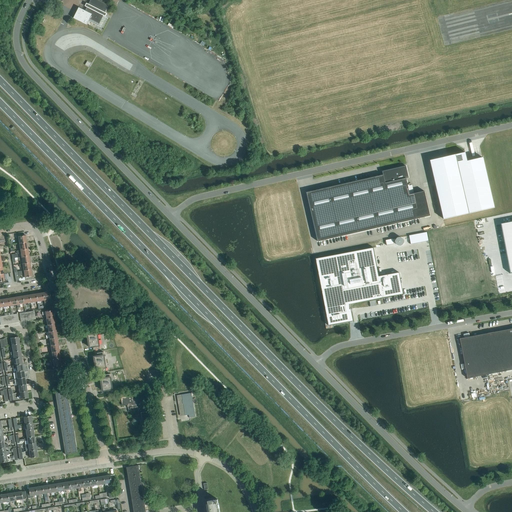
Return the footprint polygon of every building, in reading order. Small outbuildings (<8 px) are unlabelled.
[(103,16),(109,5),(98,0),(90,0),(85,11),(79,8),(73,18),(86,25),(89,19),(96,22),(99,24),(101,19),(103,16)] [(465,152),(430,160),(444,219),(494,207),(482,157),(467,161),(465,152)] [(383,175),(307,193),(318,242),(430,216),(424,191),(410,195),(406,178),(409,178),(406,166),(382,171),(383,175)] [(27,242),(26,235),(16,237),(17,240),(18,240),(19,243),(27,242)] [(28,249),(27,242),(19,243),(20,250),(28,249)] [(373,248),(316,259),(328,326),(353,321),(351,309),(349,309),(349,304),(403,294),(399,272),(379,276),(373,248)] [(29,256),(28,249),(20,250),(16,251),(17,254),(21,254),(21,257),(29,256)] [(30,262),(29,256),(21,257),(18,257),(18,261),(22,260),(22,264),(30,262)] [(31,269),(30,262),(22,264),(19,264),(20,267),(23,267),(23,270),(23,271),(31,269)] [(18,271),(17,272),(14,272),(15,279),(16,279),(19,278),(18,275),(24,274),(25,277),(25,280),(32,279),(32,276),(31,269),(23,271),(23,270),(18,271)] [(42,293),(44,300),(44,304),(47,304),(47,300),(51,299),(49,291),(42,293)] [(52,310),(45,311),(46,318),(54,317),(52,310)] [(55,324),(54,317),(46,318),(47,325),(55,324)] [(56,331),(55,324),(47,325),(48,332),(56,331)] [(467,378),(511,369),(511,328),(460,339),(467,378)] [(100,349),(97,330),(91,331),(91,334),(88,335),(90,348),(93,347),(94,350),(100,349)] [(57,337),(56,331),(48,332),(46,332),(47,335),(49,335),(49,339),(57,337)] [(19,344),(18,337),(10,338),(12,345),(19,344)] [(58,344),(57,337),(49,339),(50,345),(58,344)] [(21,350),(19,344),(12,345),(13,352),(21,350)] [(59,351),(58,344),(50,345),(52,352),(59,351)] [(22,357),(21,350),(13,352),(10,352),(11,355),(13,355),(14,358),(22,357)] [(60,358),(59,351),(52,352),(53,359),(60,358)] [(107,371),(104,352),(97,353),(98,356),(94,357),(96,369),(100,369),(100,372),(107,371)] [(23,364),(22,357),(14,358),(15,365),(23,364)] [(61,365),(60,358),(53,359),(54,366),(61,365)] [(24,371),(23,364),(15,365),(13,366),(13,368),(15,368),(16,372),(24,371)] [(25,377),(24,371),(16,372),(17,379),(25,377)] [(113,393),(110,374),(104,375),(104,378),(101,379),(103,391),(106,391),(107,394),(113,393)] [(26,384),(25,377),(17,379),(18,385),(26,384)] [(27,391),(26,384),(18,385),(19,392),(27,391)] [(28,398),(27,391),(19,392),(20,399),(28,398)] [(65,455),(78,452),(68,391),(55,393),(65,455)] [(195,417),(191,393),(182,394),(185,415),(189,415),(189,418),(195,417)] [(147,412),(146,409),(150,409),(149,401),(145,402),(144,398),(133,400),(133,396),(125,397),(125,395),(121,395),(122,405),(127,405),(129,412),(131,412),(132,415),(141,414),(143,424),(152,423),(150,411),(147,412)] [(32,423),(31,416),(23,417),(24,424),(32,423)] [(33,429),(32,423),(24,424),(26,431),(33,429)] [(35,436),(33,429),(26,431),(24,431),(24,434),(26,433),(27,437),(35,436)] [(36,443),(35,436),(27,437),(26,437),(26,438),(24,438),(25,441),(27,440),(28,444),(36,443)] [(37,450),(36,443),(28,444),(24,445),(25,448),(28,447),(29,451),(37,450)] [(38,456),(37,450),(29,451),(30,458),(38,456)] [(133,511),(146,511),(138,465),(126,467),(133,511)] [(111,475),(104,476),(105,484),(105,486),(108,485),(108,483),(112,483),(112,482),(111,475)] [(105,484),(104,476),(97,477),(98,485),(105,484)] [(98,485),(97,477),(90,478),(91,486),(98,485)] [(91,486),(90,478),(83,479),(85,487),(91,486)] [(85,487),(83,479),(77,480),(78,488),(78,491),(82,491),(81,488),(85,487)] [(78,488),(77,480),(70,482),(71,489),(78,488)] [(71,489),(70,482),(63,483),(64,490),(65,493),(67,492),(67,490),(71,489)] [(64,490),(63,483),(56,484),(58,491),(64,490)] [(58,491),(56,484),(50,485),(51,493),(58,491)] [(51,493),(50,485),(43,486),(44,494),(45,498),(48,497),(47,493),(51,493)] [(44,494),(43,486),(36,487),(37,495),(44,494)] [(37,495),(36,487),(29,488),(29,490),(27,490),(28,498),(34,497),(33,495),(37,495)] [(27,498),(25,491),(22,492),(22,491),(15,492),(16,500),(24,499),(27,498)] [(16,500),(15,492),(8,494),(10,501),(16,500)] [(207,507),(208,511),(219,511),(217,499),(208,501),(209,507),(207,507)]
